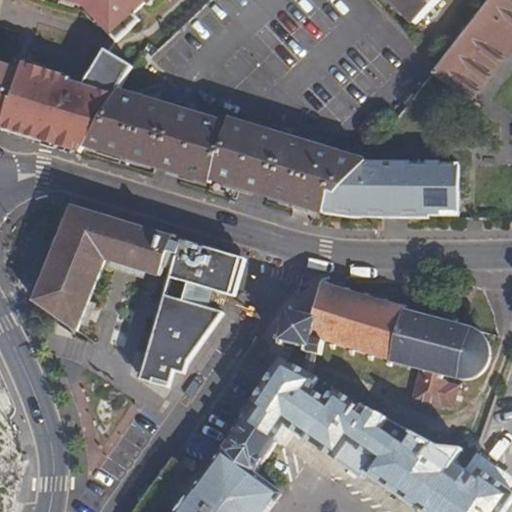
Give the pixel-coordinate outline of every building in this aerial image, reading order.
[(67,0),(89,7),(122,41),(143,20),(138,13),(152,0),(67,0)] [(390,0),(414,25),(440,0),(390,0)] [(470,104),(511,50),(511,2),(509,0),(492,0),(433,74),(470,104)] [(61,139),(58,146),(64,148),(71,126),(83,130),(76,151),(84,153),(87,148),(121,91),(136,68),(108,51),(86,84),(70,80),(70,75),(25,61),(23,67),(10,63),(21,30),(0,23),(0,105),(8,108),(3,124),(2,130),(48,143),(50,136),(61,139)] [(258,194),(325,214),(332,193),(337,195),(367,161),(271,132),(230,120),(229,123),(183,109),(121,91),(87,148),(170,172),(211,184),(212,180),(258,194)] [(71,126),(64,148),(76,151),(83,130),(71,126)] [(50,136),(48,143),(58,146),(61,139),(50,136)] [(374,165),(367,161),(337,195),(332,193),(325,214),(358,217),(458,217),(459,166),(374,165)] [(75,208),(38,301),(80,331),(109,259),(168,277),(171,268),(182,272),(152,371),(179,388),(183,374),(190,377),(229,315),(213,310),(219,293),(230,255),(184,241),(183,246),(174,243),(176,239),(75,208)] [(237,299),(249,261),(230,255),(219,293),(237,299)] [(484,334),(478,330),(407,311),(408,306),(403,305),(402,309),(389,306),(391,301),(385,299),(384,304),(369,300),(370,296),(365,294),(364,299),(352,295),(353,291),(347,289),(346,294),(326,288),(327,283),(322,282),(313,317),(293,312),(293,308),(290,308),(289,311),(286,311),(285,315),(288,315),(282,338),(279,337),(277,341),(280,342),(279,346),(283,347),(284,343),(307,349),(305,353),(322,357),(326,342),(332,344),(331,349),(337,350),(339,346),(351,349),(350,353),(356,355),(357,351),(371,355),(370,359),(376,360),(377,356),(389,360),(388,364),(394,365),(395,361),(423,369),(414,400),(441,408),(449,381),(444,380),(445,375),(461,380),(465,381),(470,381),(476,380),(481,377),(485,374),(489,370),(491,364),(492,359),(493,354),(493,350),(491,345),(488,340),(484,334)] [(269,511),(282,495),(255,475),(286,428),(335,461),(340,454),(370,474),(368,476),(420,511),(506,511),(511,504),(511,494),(481,473),(476,481),(459,469),(461,465),(457,462),(465,450),(440,448),(415,434),(406,447),(382,431),(390,420),(372,410),(366,418),(359,413),(363,407),(336,389),(333,393),(319,384),(322,380),(284,360),(222,453),(203,481),(180,511),(269,511)] [(415,434),(390,420),(382,431),(406,447),(415,434)] [(0,511),(19,511),(33,460),(0,451),(0,511)] [(370,474),(340,454),(335,461),(365,481),(368,476),(370,474)]
